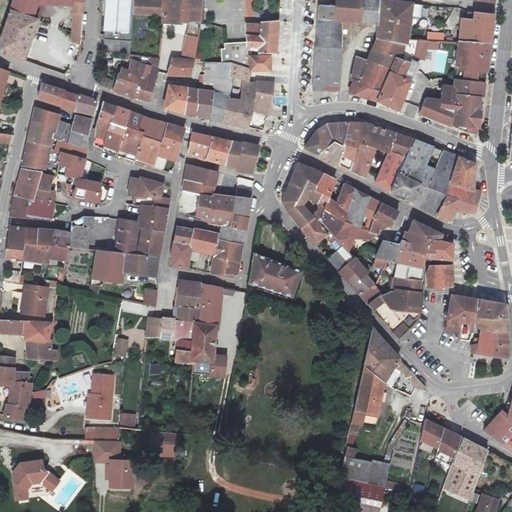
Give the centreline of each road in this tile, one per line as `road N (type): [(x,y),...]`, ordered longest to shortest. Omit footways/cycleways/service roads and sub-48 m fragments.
road 1 (residential): [(267,202),(257,212),(241,286),(163,271),(181,157)]
road 2 (residential): [(267,202),(437,389)]
road 3 (residential): [(494,215),(453,229),(283,144)]
road 4 (residential): [(292,119),(349,106),(425,127),(491,160)]
road 5 (residential): [(29,69),(0,213)]
road 6 (unknown): [(0,424),(134,445)]
